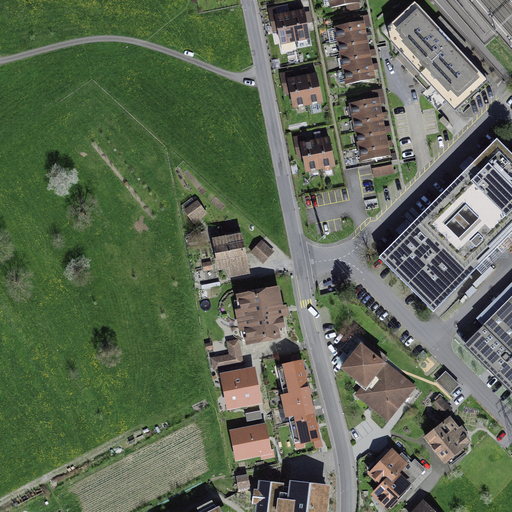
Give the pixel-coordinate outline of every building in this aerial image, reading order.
[(486,79),(416,4),(387,30),(388,38),(454,109),(486,79)] [(308,38),(303,12),(290,14),(295,40),(308,38)] [(295,40),(290,14),(277,17),(282,43),(295,40)] [(363,24),(336,30),(339,43),(365,37),(363,24)] [(365,37),(339,43),(341,56),(368,50),(365,37)] [(368,50),(341,56),(344,69),(371,63),(368,50)] [(371,63),(344,69),(347,82),(374,77),(371,63)] [(320,100),(315,76),(302,79),(307,103),(320,100)] [(307,103),(302,79),(290,82),(295,106),(307,103)] [(378,101),(351,106),(354,120),(381,114),(378,101)] [(381,114),(354,120),(356,133),(383,128),(381,114)] [(383,128),(356,133),(359,146),(386,141),(383,128)] [(511,232),(511,154),(497,139),(438,198),(492,252),(511,232)] [(332,164),(327,140),(315,142),(320,166),(332,164)] [(386,141),(359,146),(362,159),(388,154),(386,141)] [(320,166),(315,142),(303,145),(307,169),(320,166)] [(392,165),(373,169),(374,177),(393,173),(392,165)] [(492,252),(438,198),(379,256),(433,311),(492,252)] [(204,212),(197,204),(187,211),(193,220),(204,212)] [(226,240),(214,242),(219,266),(232,264),(234,275),(248,272),(240,231),(225,234),(226,240)] [(262,242),(252,253),(263,263),(273,252),(262,242)] [(247,296),(241,297),(243,311),(239,312),(242,326),(232,328),(234,336),(242,342),(249,340),(249,341),(256,340),(263,339),(284,334),(281,317),(285,316),(284,308),(279,308),(276,291),(255,295),(247,296)] [(511,297),(466,343),(511,388),(511,297)] [(365,386),(383,364),(388,358),(368,343),(364,348),(350,337),(341,349),(344,351),(351,357),(343,368),(365,386)] [(232,356),(213,359),(215,368),(217,367),(241,363),(237,342),(229,343),(232,356)] [(351,357),(344,351),(335,362),(343,368),(351,357)] [(294,365),(277,368),(282,389),(305,384),(299,355),(292,357),(294,365)] [(243,373),(241,363),(217,367),(219,378),(223,377),(228,403),(245,399),(246,404),(258,402),(255,385),(252,386),(249,372),(243,373)] [(383,364),(365,386),(358,395),(387,418),(413,387),(383,364)] [(437,381),(450,393),(458,385),(445,373),(437,381)] [(305,384),(282,389),(286,406),(309,401),(305,384)] [(441,399),(434,405),(444,415),(450,409),(441,399)] [(309,401),(286,406),(290,422),(313,417),(309,401)] [(313,417),(290,422),(295,443),(314,439),(316,448),(322,446),(320,438),(317,438),(313,417)] [(449,419),(426,438),(445,461),(457,451),(462,457),(466,453),(462,448),(469,442),(463,436),(466,434),(461,428),(458,430),(449,419)] [(274,459),(268,425),(233,431),(238,464),(274,459)] [(383,485),(396,473),(409,460),(402,454),(398,458),(392,452),(371,474),(383,485)] [(411,463),(409,460),(396,473),(408,484),(410,486),(426,469),(415,459),(411,463)] [(396,473),(383,485),(375,495),(387,506),(408,484),(396,473)] [(249,487),(247,476),(238,478),(239,487),(245,486),(246,488),(249,487)] [(261,483),(258,511),(262,511),(324,511),(327,489),(293,485),(292,492),(281,491),(281,485),(261,483)] [(433,511),(423,502),(413,511),(433,511)]
